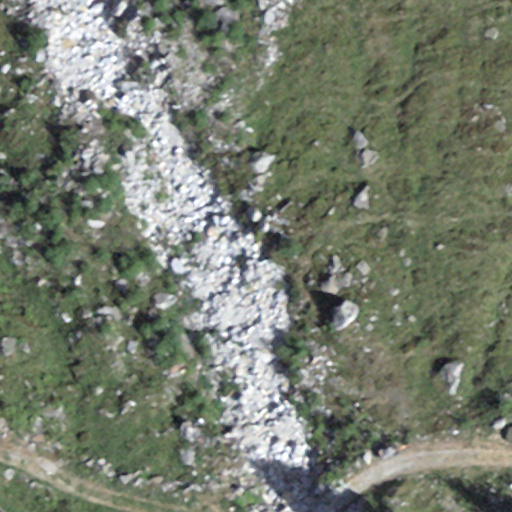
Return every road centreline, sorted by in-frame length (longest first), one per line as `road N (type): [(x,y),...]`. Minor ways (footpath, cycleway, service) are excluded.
road 1 (track): [(316,511),(381,470),(418,458),(511,456)]
road 2 (track): [(0,454),(101,493),(181,511)]
